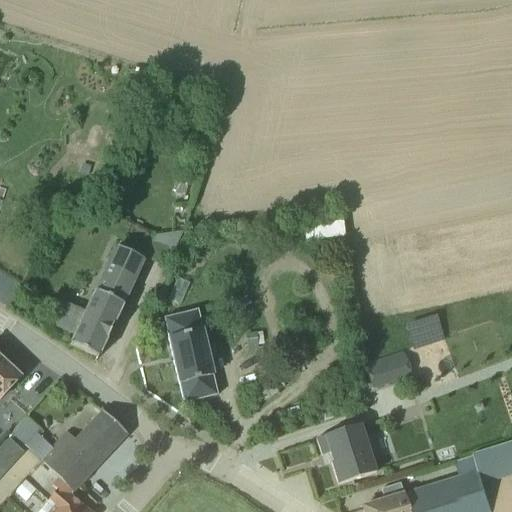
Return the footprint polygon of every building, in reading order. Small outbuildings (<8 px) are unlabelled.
[(347,222),(306,224),(307,241),(348,238),(347,222)] [(143,258),(164,269),(182,234),(153,237),(143,258)] [(72,338),(68,346),(97,361),(96,360),(141,263),(113,249),(81,313),(65,305),(61,307),(51,327),(72,338)] [(161,322),(181,406),(214,399),(215,398),(213,377),(196,312),(162,321),(161,322)] [(436,319),(406,330),(415,352),(445,341),(436,319)] [(358,380),(363,396),(408,382),(400,358),(361,371),(363,378),(358,380)] [(0,401),(20,379),(18,377),(17,372),(12,367),(7,367),(0,360),(0,401)] [(307,400),(316,427),(326,424),(318,397),(307,400)] [(70,495),(124,436),(101,414),(73,442),(64,434),(49,449),(51,452),(39,465),(70,495)] [(40,434),(23,419),(9,436),(24,451),(25,451),(40,434)] [(357,430),(313,444),(318,461),(326,459),(329,468),(327,469),(334,490),(372,478),(357,430)] [(0,478),(23,455),(5,439),(0,445),(0,478)] [(511,511),(511,449),(473,461),(489,511),(511,511)] [(473,461),(451,468),(455,481),(477,475),(473,461)] [(488,511),(477,475),(400,497),(397,488),(378,495),(381,506),(360,511),(488,511)] [(55,481),(49,487),(54,492),(46,502),(46,503),(57,511),(84,511),(68,497),(70,495),(55,481)] [(34,492),(24,483),(13,495),(23,504),(34,492)] [(57,511),(46,503),(38,511),(57,511)]
